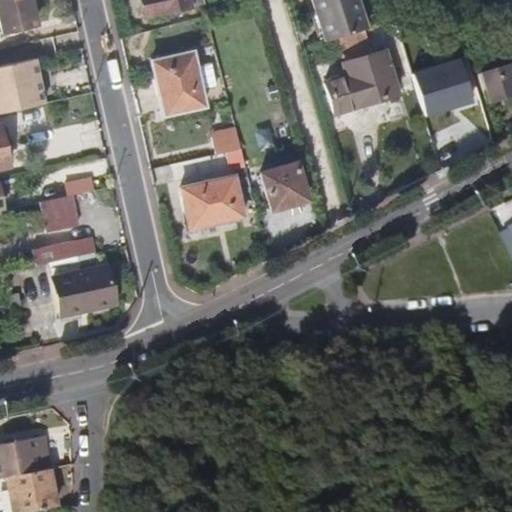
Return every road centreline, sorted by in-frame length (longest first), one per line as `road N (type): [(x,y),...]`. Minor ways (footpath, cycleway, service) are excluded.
road 1 (residential): [(95,0),(171,339)]
road 2 (unknown): [(275,0),(348,248)]
road 3 (secondary): [(289,280),(511,163)]
road 4 (residential): [(323,323),(511,313)]
road 5 (residential): [(100,511),(96,365)]
road 6 (secondary): [(171,339),(289,280)]
